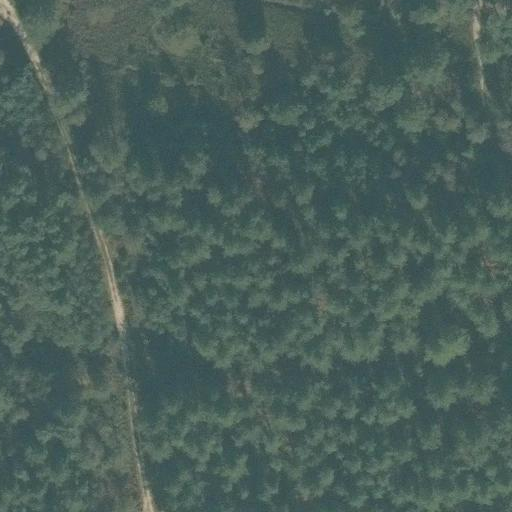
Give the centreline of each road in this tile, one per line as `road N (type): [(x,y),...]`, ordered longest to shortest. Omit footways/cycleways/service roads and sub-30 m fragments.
road 1 (track): [(148,511),(97,215),(3,0)]
road 2 (track): [(511,147),(491,141),(484,114),(484,0)]
